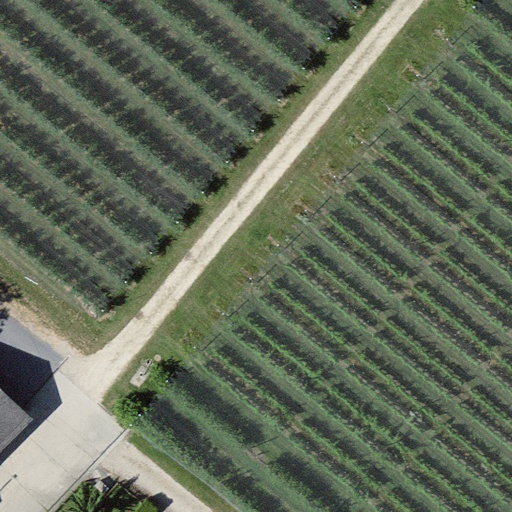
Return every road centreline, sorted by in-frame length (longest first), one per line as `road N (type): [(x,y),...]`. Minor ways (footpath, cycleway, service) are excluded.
road 1 (track): [(0,341),(81,412),(415,0)]
road 2 (track): [(0,507),(81,412),(201,511)]
